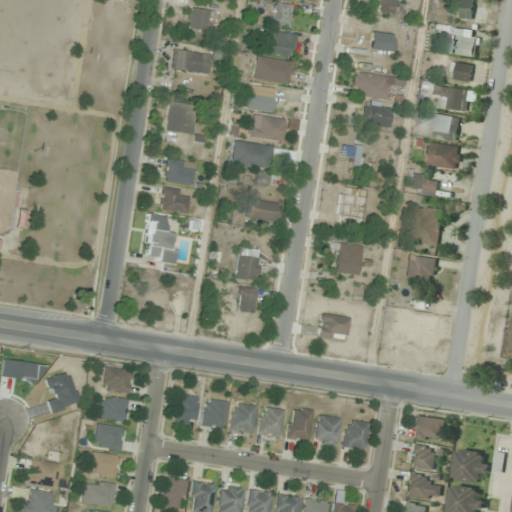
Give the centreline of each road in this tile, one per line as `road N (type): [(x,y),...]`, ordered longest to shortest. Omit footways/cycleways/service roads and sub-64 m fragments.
road 1 (tertiary): [(511,399),(0,320)]
road 2 (residential): [(334,0),(278,364)]
road 3 (residential): [(511,34),(458,391)]
road 4 (residential): [(157,0),(105,337)]
road 5 (residential): [(145,445),(376,481)]
road 6 (residential): [(135,511),(160,345)]
road 7 (residential): [(371,511),(391,381)]
